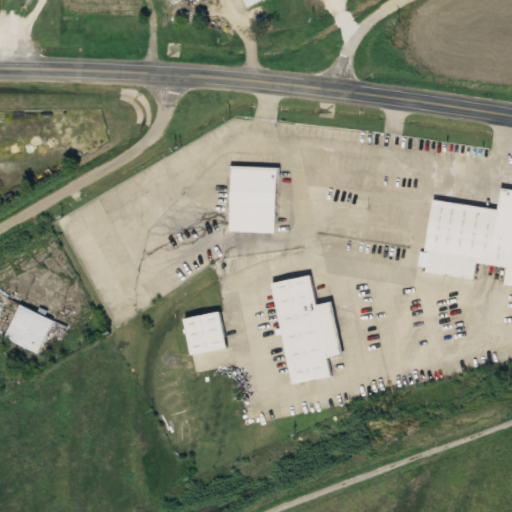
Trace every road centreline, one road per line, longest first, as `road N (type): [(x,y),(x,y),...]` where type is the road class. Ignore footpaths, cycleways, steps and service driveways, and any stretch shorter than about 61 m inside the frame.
road 1 (secondary): [(0,68),(340,86),(511,113)]
road 2 (residential): [(0,228),(160,134),(173,74)]
